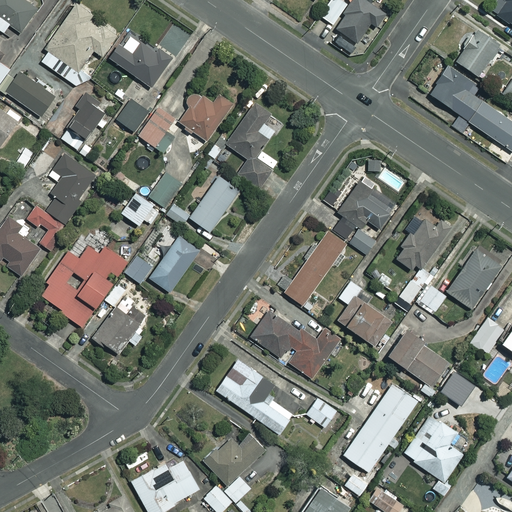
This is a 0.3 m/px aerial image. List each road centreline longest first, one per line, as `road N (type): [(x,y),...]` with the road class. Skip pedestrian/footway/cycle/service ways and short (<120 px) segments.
road 1 (residential): [(130,418),(359,104)]
road 2 (residential): [(359,104),(206,0)]
road 3 (residential): [(511,209),(359,104)]
road 4 (residential): [(0,326),(130,418)]
road 5 (residential): [(0,494),(130,418)]
road 6 (residential): [(433,0),(359,104)]
